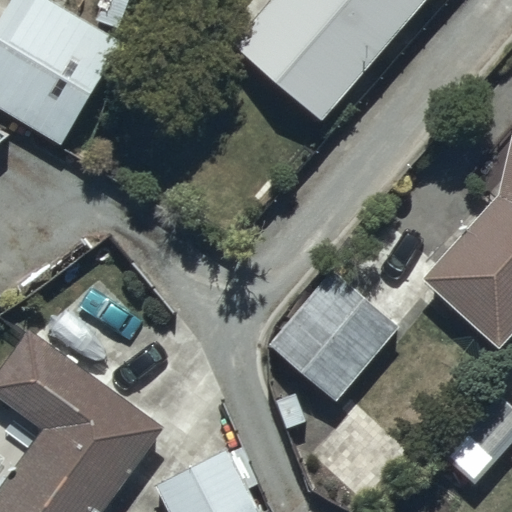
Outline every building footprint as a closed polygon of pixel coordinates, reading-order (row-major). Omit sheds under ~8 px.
[(124,39),(58,0),(9,0),(0,16),(0,107),(62,144),(124,39)] [(270,0),(234,42),(321,118),(423,0),(270,0)] [(497,349),(511,331),(511,113),(492,194),(417,279),(497,349)] [(265,343),(335,401),(398,325),(329,268),(318,281),(315,279),(293,304),(296,307),(265,343)] [(0,487),(0,511),(102,511),(165,428),(29,328),(0,367),(0,398),(43,430),(0,487)] [(474,483),(511,439),(511,404),(501,395),(445,458),(474,483)] [(156,484),(169,511),(263,511),(251,486),(260,481),(241,442),(156,484)]
